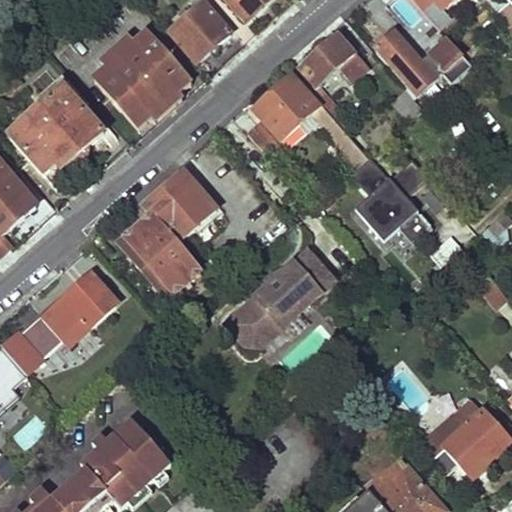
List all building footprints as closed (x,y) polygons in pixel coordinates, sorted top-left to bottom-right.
[(127,9),(118,0),(106,0),(60,43),(76,62),(88,52),(84,48),(127,9)] [(277,0),(222,0),(245,26),(277,0)] [(452,0),(408,0),(419,13),(433,2),(441,10),(452,0)] [(511,0),(505,0),(503,2),(511,13),(511,0)] [(511,35),(511,13),(503,2),(490,12),(511,36),(511,35)] [(198,68),(231,40),(204,8),(172,38),(198,68)] [(191,88),(145,35),(135,45),(128,39),(101,62),(105,69),(94,81),(139,133),(150,122),(154,127),(183,104),(178,99),(191,88)] [(417,67),(393,37),(375,52),(414,101),(422,110),(439,94),(428,81),(436,74),(449,90),(469,73),(444,43),(423,59),(425,61),(417,67)] [(336,42),(296,75),(308,90),(304,93),(313,103),(321,96),(316,90),(336,73),(348,87),(363,73),(336,42)] [(23,85),(16,76),(4,87),(12,96),(23,85)] [(304,93),(293,80),(254,113),(287,152),(318,125),(355,171),(363,165),(313,103),(304,93)] [(420,115),(402,93),(388,107),(407,127),(420,115)] [(102,140),(65,96),(13,141),(46,181),(57,170),(62,177),(102,140)] [(372,156),(321,96),(313,103),(363,165),(365,163),(372,156)] [(276,151),(255,126),(244,135),(265,161),(276,151)] [(384,186),(365,163),(363,165),(355,171),(346,179),(365,203),(349,215),(376,249),(392,236),(405,252),(409,249),(410,251),(426,238),(400,207),(424,187),(408,167),(384,186)] [(42,214),(1,166),(0,166),(0,266),(16,252),(8,243),(42,214)] [(213,214),(179,176),(139,210),(147,219),(116,247),(167,306),(198,277),(175,250),(213,214)] [(511,230),(511,229),(503,219),(488,231),(498,243),(511,230)] [(442,273),(464,253),(452,239),(430,259),(442,273)] [(509,303),(470,258),(458,268),(498,313),(509,303)] [(329,289),(303,260),(223,330),(242,351),(256,352),(329,289)] [(111,306),(89,280),(41,323),(60,345),(47,357),(57,367),(70,356),(86,343),(79,334),(111,306)] [(458,496),(509,450),(502,441),(507,435),(497,424),(492,429),(470,406),(418,452),(458,496)] [(25,452),(49,432),(37,417),(13,437),(25,452)] [(124,511),(170,471),(130,426),(79,471),(87,479),(53,508),(46,500),(32,511),(112,511),(114,511),(115,511),(124,511)] [(0,485),(11,475),(0,461),(0,485)] [(370,503),(377,511),(439,511),(404,472),(370,503)] [(377,511),(370,503),(359,511),(377,511)]
